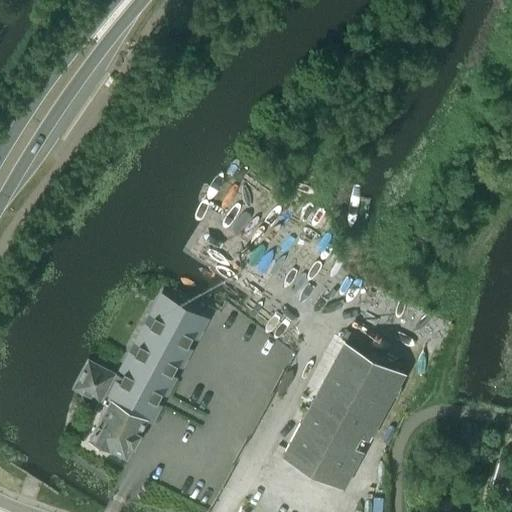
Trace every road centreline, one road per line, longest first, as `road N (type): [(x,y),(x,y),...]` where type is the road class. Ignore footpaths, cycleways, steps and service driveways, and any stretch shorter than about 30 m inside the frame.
road 1 (tertiary): [(0,206),(138,0)]
road 2 (tertiary): [(115,0),(0,160)]
